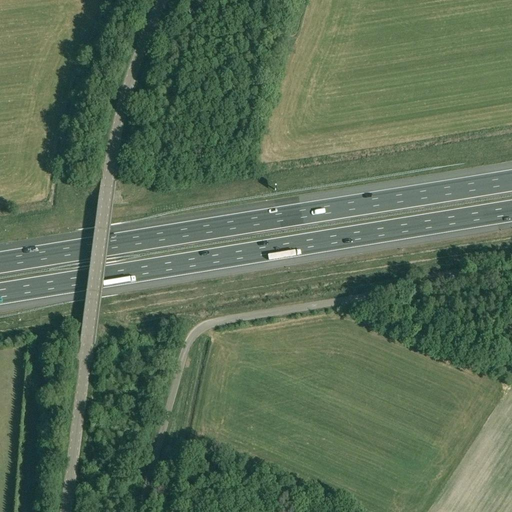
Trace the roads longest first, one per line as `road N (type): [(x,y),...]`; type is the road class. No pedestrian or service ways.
road 1 (unclassified): [(66,511),(113,150),(164,0)]
road 2 (motorway): [(511,180),(0,263)]
road 3 (motorway): [(0,293),(511,211)]
